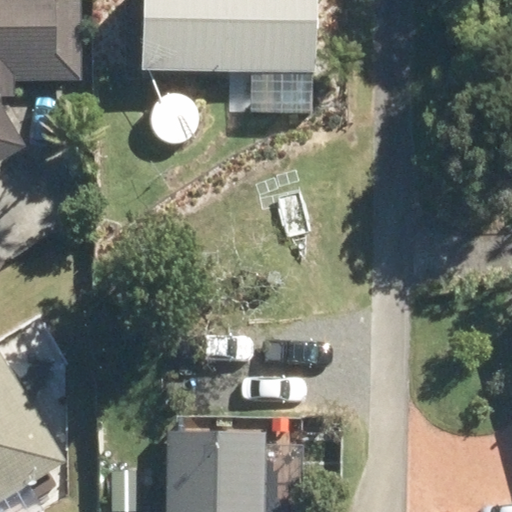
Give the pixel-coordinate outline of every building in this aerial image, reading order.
[(0,0),(0,86),(85,84),(83,0),(0,0)] [(136,0),(135,76),(313,78),(313,0),(136,0)] [(181,94),(176,93),(175,93),(170,93),(165,94),(160,96),(156,99),(152,103),(148,107),(146,112),(144,117),(143,122),(143,128),(144,133),(146,138),(149,143),(153,146),(157,150),(162,152),(167,154),(172,155),(178,155),(183,154),(188,152),(193,149),(197,145),(200,141),(203,136),(204,131),(205,126),(205,120),(204,115),(202,110),(199,105),(195,101),(191,98),(186,95),(181,94)] [(0,504),(64,464),(0,363),(0,504)] [(160,441),(159,511),(261,511),(262,441),(160,441)]
